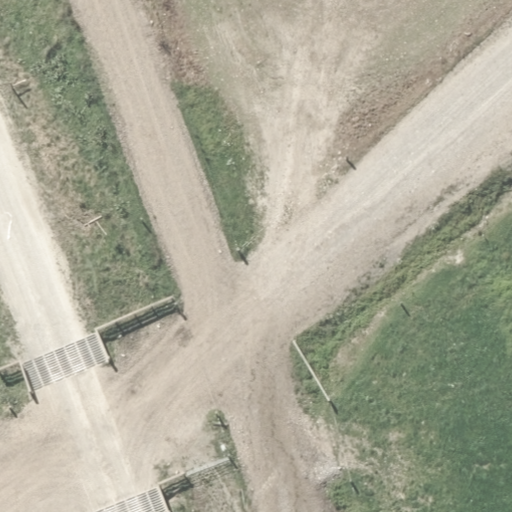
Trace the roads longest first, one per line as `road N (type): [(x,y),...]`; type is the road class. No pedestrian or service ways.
road 1 (track): [(20,511),(511,73)]
road 2 (track): [(127,0),(316,511)]
road 3 (unclassified): [(155,511),(126,423),(0,144)]
